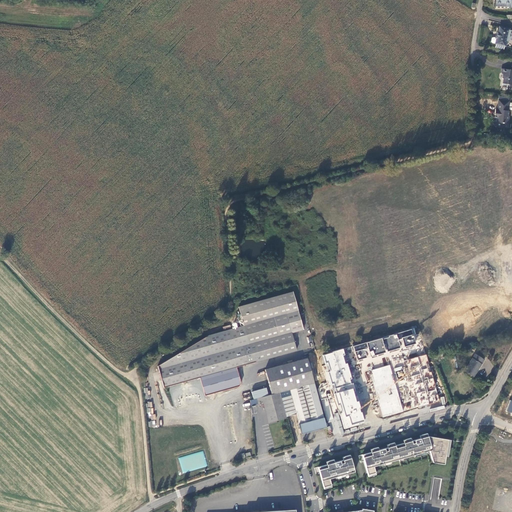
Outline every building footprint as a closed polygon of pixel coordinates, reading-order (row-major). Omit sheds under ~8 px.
[(511,0),(495,0),(495,8),(510,9),(511,7),(511,0)] [(497,32),(495,38),(495,39),(496,39),(495,45),(506,47),(510,29),(499,26),(498,32),(497,32)] [(511,70),(511,71),(510,69),(502,69),(501,73),(502,75),(504,75),(503,78),(504,80),(503,86),(508,87),(509,86),(509,85),(511,84),(511,70)] [(494,117),(493,124),(495,127),(502,128),(502,127),(508,128),(510,117),(508,116),(509,111),(508,111),(509,105),(498,104),(498,109),(496,109),(495,115),(498,115),(497,117),(494,117)] [(427,343),(511,335),(511,278),(511,265),(495,266),(495,259),(486,260),(487,269),(475,270),(472,241),(492,240),(490,220),(482,220),(480,202),(483,202),(482,196),(463,197),(462,186),(447,188),(447,186),(432,187),(433,192),(405,194),(407,206),(416,205),(422,274),(421,274),(424,314),(425,314),(427,343)] [(386,222),(390,240),(401,238),(398,220),(386,222)] [(388,261),(390,269),(405,266),(403,258),(388,261)] [(297,351),(293,333),(304,329),(294,291),(238,306),(244,326),(209,335),(158,365),(164,387),(200,377),(205,396),(240,386),(241,383),(237,367),(297,351)] [(396,302),(411,299),(409,291),(394,294),(396,302)] [(391,335),(396,351),(404,349),(417,345),(413,329),(391,335)] [(374,340),(379,356),(388,353),(396,351),(391,335),(374,340)] [(379,356),(374,340),(352,346),(357,362),(370,358),(379,356)] [(332,390),(353,383),(347,360),(344,349),(322,354),(332,390)] [(485,359),(475,353),(464,371),(474,377),(485,359)] [(412,383),(418,406),(440,402),(426,355),(406,360),(412,383)] [(280,392),(314,382),(308,357),(265,369),(272,394),(280,392)] [(370,371),(382,416),(402,411),(396,387),(390,365),(370,371)] [(326,425),(314,382),(280,392),(287,416),(296,414),(301,432),(326,425)] [(332,390),(343,429),(365,424),(360,405),(353,383),(332,390)] [(324,391),(320,392),(325,412),(330,410),(324,391)] [(268,422),(287,417),(287,416),(280,392),(272,394),(256,398),(259,405),(263,404),(268,422)] [(327,427),(326,425),(301,432),(302,434),(327,427)] [(370,452),(361,454),(369,478),(377,476),(374,466),(380,465),(381,467),(393,464),(392,461),(398,459),(399,461),(408,459),(407,457),(414,455),(415,457),(427,454),(426,451),(429,451),(433,463),(445,465),(446,456),(449,457),(451,440),(428,435),(427,433),(419,435),(420,438),(412,440),(411,437),(402,439),(403,442),(395,445),(394,442),(386,444),(387,447),(379,449),(378,446),(369,449),(370,452)] [(326,464),(317,467),(314,468),(316,475),(319,474),(324,490),(332,488),(330,479),(337,477),(337,479),(347,476),(346,474),(355,472),(356,471),(353,464),(350,454),(341,457),(342,460),(334,462),(333,459),(325,461),(326,464)]
